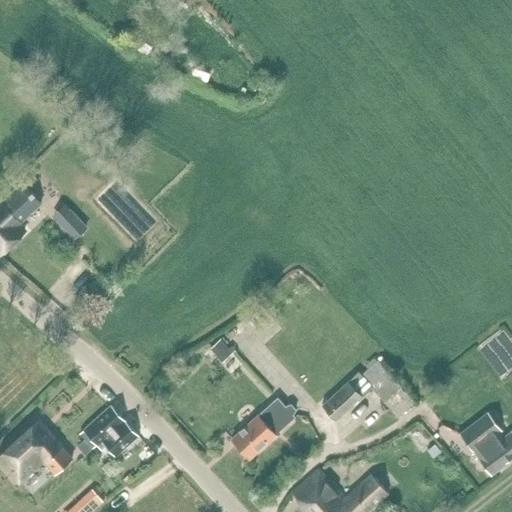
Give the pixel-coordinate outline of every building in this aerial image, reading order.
[(113,237),(136,215),(104,182),(81,204),(113,237)] [(0,254),(24,231),(18,224),(41,202),(23,183),(0,204),(0,254)] [(70,211),(57,223),(73,240),(85,228),(70,211)] [(234,353),(222,340),(212,349),(211,348),(203,355),(213,366),(220,360),(223,363),(234,353)] [(336,420),(363,396),(372,388),(397,416),(413,402),(400,388),(401,387),(378,361),(362,376),(359,373),(323,406),(336,420)] [(292,405),(288,406),(286,407),(278,398),(232,439),(250,459),(276,435),(295,417),(294,415),(295,414),(296,410),(292,405)] [(93,449),(97,445),(125,420),(111,406),(80,434),(93,449)] [(511,430),(504,437),(499,430),(487,413),(459,434),(491,476),(511,459),(511,430)] [(430,435),(415,416),(403,426),(419,445),(430,435)] [(115,456),(139,436),(125,420),(97,445),(101,450),(106,446),(115,456)] [(0,456),(0,459),(20,481),(42,460),(55,474),(73,459),(38,421),(0,456)] [(437,445),(430,451),(436,458),(443,452),(437,445)] [(372,474),(367,479),(346,498),(319,469),(293,493),(310,511),(365,511),(396,485),(385,473),(377,480),(372,474)] [(93,491),(78,504),(84,511),(93,511),(103,503),(93,491)]
